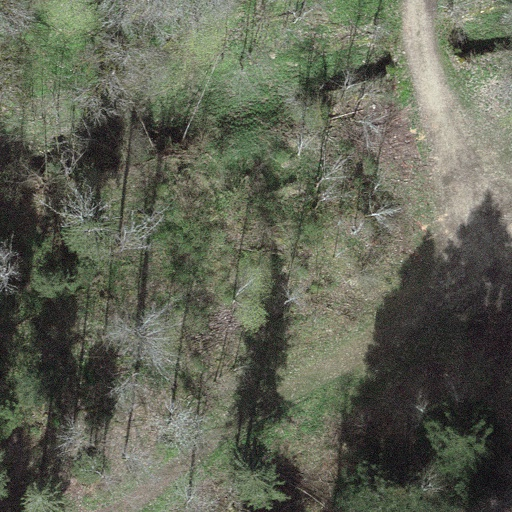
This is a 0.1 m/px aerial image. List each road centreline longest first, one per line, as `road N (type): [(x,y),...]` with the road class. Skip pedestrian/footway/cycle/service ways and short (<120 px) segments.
road 1 (track): [(104,511),(172,462),(235,392),(424,306),(466,245),(469,209)]
road 2 (track): [(469,209),(429,82),(418,0)]
